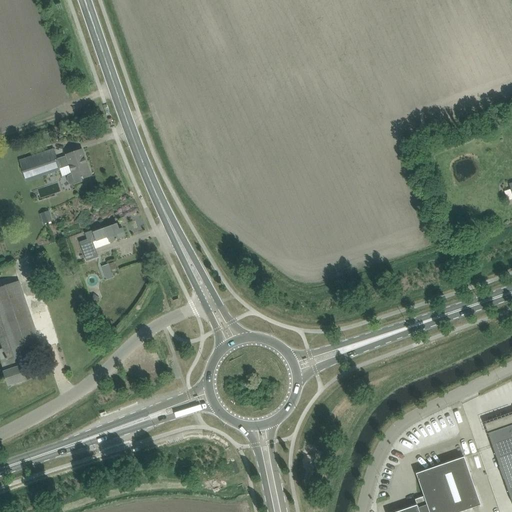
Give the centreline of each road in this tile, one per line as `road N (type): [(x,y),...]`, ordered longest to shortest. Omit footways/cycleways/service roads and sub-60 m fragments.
road 1 (primary): [(184,249),(148,176),(84,0)]
road 2 (unclassified): [(363,511),(394,429),(511,366)]
road 3 (unclassified): [(166,321),(80,391),(0,433)]
road 4 (primary): [(0,469),(153,415)]
road 5 (unknown): [(387,511),(410,466),(467,439),(453,395)]
road 6 (primary): [(375,340),(511,291)]
